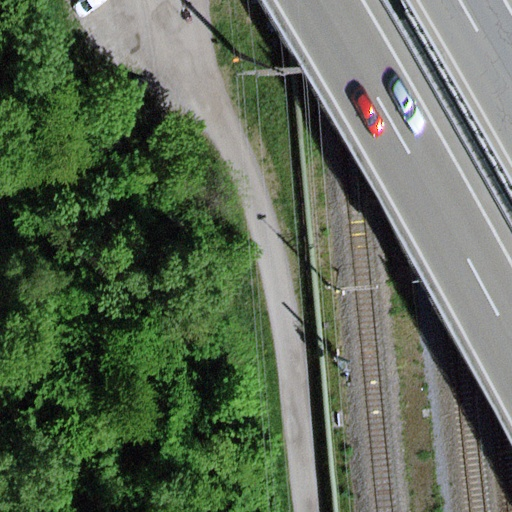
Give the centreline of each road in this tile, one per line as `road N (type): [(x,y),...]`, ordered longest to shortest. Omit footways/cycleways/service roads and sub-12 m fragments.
road 1 (track): [(307,511),(282,288),(235,151),(165,0)]
road 2 (motorway): [(319,0),(511,340)]
